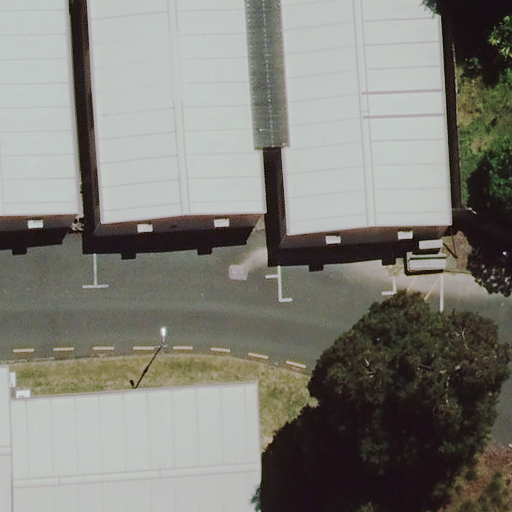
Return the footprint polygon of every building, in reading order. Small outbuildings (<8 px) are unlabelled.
[(61,0),(0,0),(0,227),(76,223),(61,0)] [(247,0),(103,0),(89,1),(104,229),(262,219),(247,0)] [(430,7),(274,17),(289,244),(445,234),(430,7)] [(1,385),(0,385),(0,511),(10,511),(3,414),(1,385)] [(257,511),(249,397),(3,414),(10,511),(257,511)]
